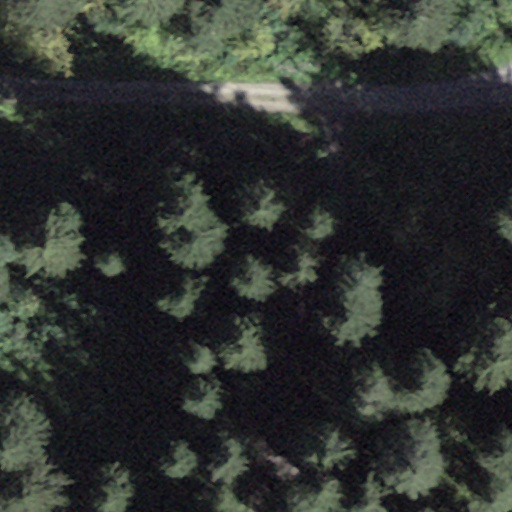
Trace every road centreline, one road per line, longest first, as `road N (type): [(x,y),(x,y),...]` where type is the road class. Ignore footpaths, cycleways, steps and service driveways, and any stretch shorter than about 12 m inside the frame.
road 1 (track): [(0,89),(436,96),(511,77)]
road 2 (track): [(444,511),(475,441),(490,347),(472,256),(444,185),(482,85)]
